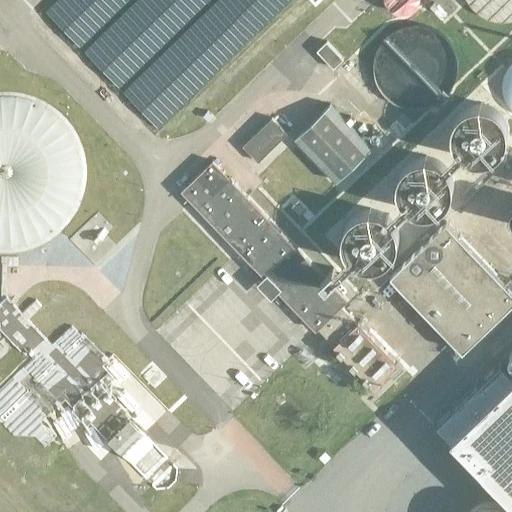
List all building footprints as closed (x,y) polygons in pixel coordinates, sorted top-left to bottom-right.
[(384,0),(385,2),(385,3),(387,6),(388,7),(390,9),(392,10),(394,11),(395,12),(398,13),(400,13),(403,13),(406,13),(408,12),(411,11),(412,10),(413,9),(415,7),(416,6),(417,4),(418,3),(419,0),(384,0)] [(450,0),(435,0),(434,1),(430,5),(442,17),(443,18),(445,20),(458,7),(452,1),(450,0)] [(511,0),(466,0),(467,1),(469,4),(472,7),(474,9),(475,10),(478,13),(482,15),(483,16),(487,18),(491,19),(495,20),(497,20),(501,21),(503,21),(507,21),(511,20),(511,19),(511,0)] [(408,108),(410,108),(414,108),(416,108),(418,108),(422,108),(426,107),(430,106),(432,105),(434,104),(437,102),(439,101),(442,98),(445,96),(447,94),(449,91),(452,88),(453,86),(453,84),(455,80),(456,76),(457,74),(457,72),(457,68),(457,64),(457,62),(457,60),(456,56),(456,54),(454,50),(452,46),(450,43),(449,41),(447,38),(442,34),(440,32),(437,30),(433,28),(430,27),(428,26),(426,25),(422,24),(418,24),(416,24),(412,24),(407,25),(405,25),(401,26),(398,28),(394,30),(392,31),(389,33),(386,36),(384,37),(383,39),(380,42),(379,44),(377,47),(376,51),(375,53),(374,57),(374,59),(373,63),(373,65),(373,69),(374,73),(374,76),(375,79),(377,83),(378,87),(380,89),(382,92),(383,94),(386,97),(389,99),(393,102),(396,104),(398,105),(400,105),(404,107),(408,108)] [(343,58),(327,40),(317,50),(334,67),(343,58)] [(0,252),(6,252),(12,252),(17,252),(23,251),(29,249),(34,248),(37,247),(42,244),(47,242),(52,239),(57,235),(59,234),(63,230),(67,226),(71,221),(74,217),(76,214),(79,209),(81,204),(84,199),(84,196),(85,193),(87,188),(88,182),(88,176),(88,173),(88,168),(88,162),(87,156),(86,154),(85,148),(83,142),(82,140),(80,135),(77,130),(75,127),(72,122),(69,118),(67,116),(63,112),(60,110),(56,106),(54,104),(49,101),(44,99),(41,97),(36,95),(31,93),(25,92),(19,91),(17,90),(14,90),(8,90),(2,90),(0,90),(0,252)] [(503,114),(501,111),(499,109),(497,108),(495,106),(493,105),(492,105),(489,104),(485,103),(482,102),(480,103),(479,103),(475,103),(472,104),(469,105),(468,106),(465,108),(464,109),(461,111),(459,114),(457,116),(456,118),(455,121),(455,122),(454,124),(454,127),(454,131),(454,134),(454,136),(455,139),(456,140),(457,143),(459,146),(461,149),(464,151),(467,153),(469,154),(473,156),(476,156),(479,157),(482,157),(486,157),(489,156),(492,155),(494,154),(496,152),(499,150),(501,148),(502,146),(504,144),(506,141),(507,139),(507,138),(507,136),(508,134),(508,131),(508,130),(508,126),(508,125),(507,123),(506,120),(506,118),(505,117),(504,115),(503,114)] [(373,147),(330,103),(295,137),(337,181),(373,147)] [(257,161),(287,133),(272,117),(242,145),(257,161)] [(405,129),(396,119),(390,125),(399,134),(405,129)] [(407,201),(409,204),(412,205),(414,206),(417,208),(420,209),(422,209),(425,210),(428,210),(432,209),(433,209),(436,208),(438,207),(441,206),(442,205),(445,203),(447,200),(449,199),(451,196),(452,194),(453,192),(454,189),(455,186),(455,184),(455,180),(455,179),(454,175),(453,172),(452,169),(450,166),(448,164),(446,161),(443,159),(440,157),(437,156),(434,155),(431,154),(428,154),(424,154),(421,154),(418,155),(415,156),(412,158),(409,160),(407,162),(405,165),(403,168),(401,171),(401,172),(400,174),(400,175),(399,177),(399,180),(399,184),(399,185),(399,187),(400,188),(400,190),(401,193),(403,196),(405,199),(407,201)] [(396,364),(343,307),(349,302),(214,158),(183,187),(318,330),(320,328),(374,385),(396,364)] [(393,220),(392,218),(390,216),(389,215),(386,213),(384,212),(383,212),(380,210),(376,210),(375,209),(371,209),(366,210),(363,211),(360,212),(359,213),(357,213),(354,215),(351,219),(349,222),(347,224),(346,226),(345,229),(345,231),(344,234),(344,236),(344,237),(344,241),(345,242),(346,246),(346,247),(347,249),(349,252),(350,254),(353,257),(355,259),(357,260),(360,262),(361,262),(364,263),(367,264),(371,264),(374,264),(377,264),(381,263),(384,262),(387,260),(389,258),(392,256),(394,253),(396,251),(396,249),(398,246),(399,243),(399,240),(399,236),(399,233),(398,230),(397,227),(397,225),(396,224),(395,222),(394,221),(393,220)] [(511,288),(447,221),(391,275),(464,351),(511,303),(511,288)] [(35,300),(21,313),(27,319),(41,306),(35,300)] [(511,498),(511,370),(502,361),(439,422),(511,498)] [(84,410),(116,428),(126,411),(94,393),(84,410)] [(115,448),(124,458),(130,463),(145,479),(146,478),(146,479),(166,460),(166,459),(167,458),(151,442),(145,436),(143,434),(139,430),(135,426),(131,422),(128,418),(127,417),(127,418),(124,420),(106,438),(114,447),(115,448)] [(78,421),(54,432),(63,450),(86,440),(78,421)]
